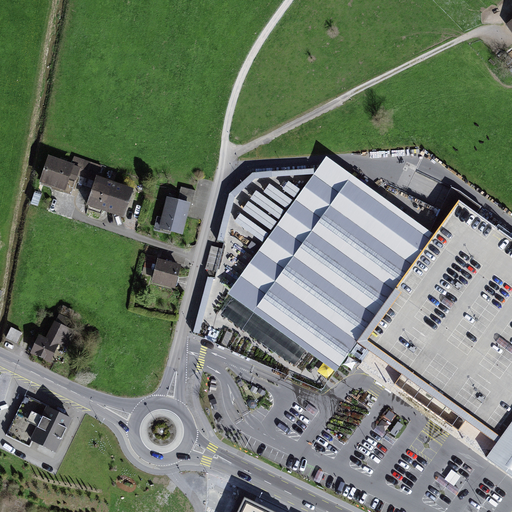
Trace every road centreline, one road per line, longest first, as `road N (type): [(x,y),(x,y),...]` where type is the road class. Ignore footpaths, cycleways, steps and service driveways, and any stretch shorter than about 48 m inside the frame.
road 1 (unclassified): [(486,30),(224,159)]
road 2 (unknown): [(91,400),(60,453),(29,450),(2,433),(28,370)]
road 3 (unclassified): [(289,0),(239,85),(224,159)]
road 4 (primary): [(187,444),(328,511)]
road 5 (primary): [(0,356),(134,420)]
road 6 (residential): [(69,218),(200,260)]
